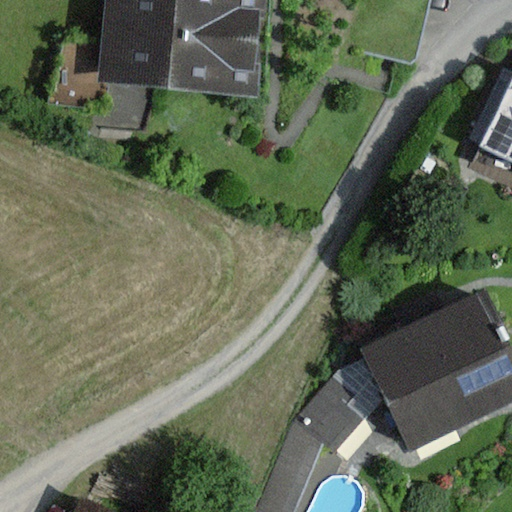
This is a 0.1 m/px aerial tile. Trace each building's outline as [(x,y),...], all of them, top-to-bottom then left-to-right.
[(120,0),(113,74),(175,80),(183,0),(120,0)] [(183,0),(175,80),(252,87),(260,0),(183,0)] [(423,62),(437,0),(371,0),(361,48),(423,62)] [(511,93),(488,144),(511,154),(511,93)] [(511,354),(485,299),(372,353),(417,444),(511,398),(511,354)] [(334,440),(341,445),(367,413),(356,404),(369,389),(348,372),(320,407),(333,417),(322,431),(334,440)] [(305,416),(266,508),(272,511),(303,511),(334,440),(322,431),(305,416)] [(115,511),(93,501),(87,511),(115,511)]
